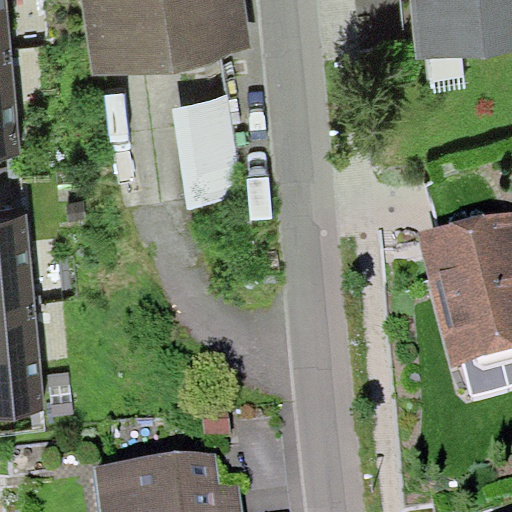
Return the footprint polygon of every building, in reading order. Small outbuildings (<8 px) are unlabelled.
[(0,0),(0,155),(18,154),(4,0),(0,0)] [(244,41),(237,0),(69,0),(79,65),(244,41)] [(511,0),(407,0),(412,61),(511,50),(511,0)] [(0,211),(0,410),(46,406),(28,209),(0,211)] [(511,350),(511,238),(508,222),(425,245),(458,365),(511,350)] [(216,463),(96,477),(100,511),(246,511),(246,509),(244,490),(220,493),(216,463)]
